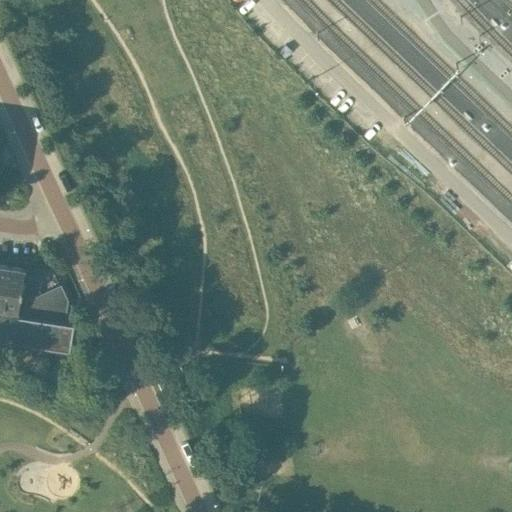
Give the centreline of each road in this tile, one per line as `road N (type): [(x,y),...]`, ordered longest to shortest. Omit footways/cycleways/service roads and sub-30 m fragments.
road 1 (residential): [(199,511),(67,225)]
road 2 (residential): [(67,225),(0,78)]
